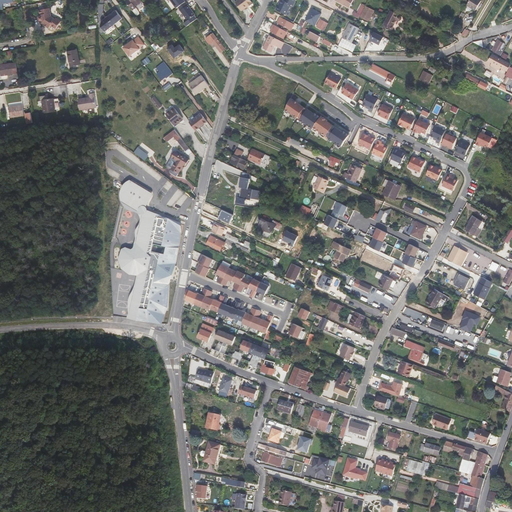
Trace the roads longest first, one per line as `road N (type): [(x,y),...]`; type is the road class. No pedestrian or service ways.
road 1 (residential): [(255,59),(460,165),(466,187),(433,252)]
road 2 (residential): [(255,59),(425,56),(511,26)]
road 3 (residential): [(184,276),(238,55)]
road 4 (residential): [(433,252),(378,338),(353,411)]
road 5 (residential): [(164,339),(112,325),(0,330)]
road 6 (residential): [(189,511),(173,355)]
road 7 (residential): [(497,453),(353,411)]
road 8 (residential): [(258,511),(262,475),(249,456),(269,383)]
road 9 (unknown): [(219,114),(243,134),(337,176)]
road 10 (residential): [(184,276),(285,315),(279,330)]
